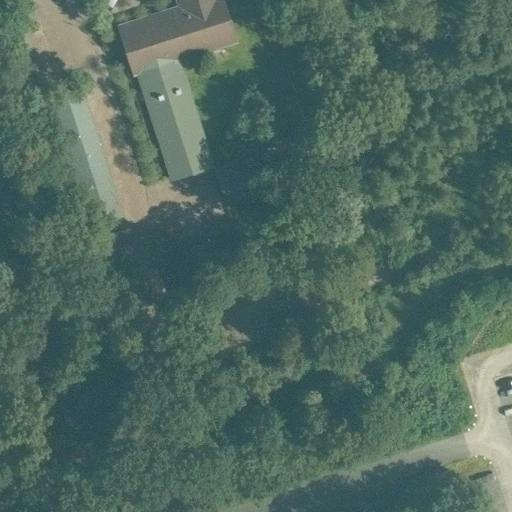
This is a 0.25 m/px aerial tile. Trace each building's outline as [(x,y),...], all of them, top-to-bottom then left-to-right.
[(176,0),(179,6),(118,25),(123,43),(127,55),(127,56),(133,73),(137,72),(171,179),(174,178),(197,171),(213,166),(207,147),(202,133),(179,59),(210,49),(219,46),(226,44),(236,41),(222,0),(176,0)] [(82,89),(50,99),(91,225),(123,215),(82,89)] [(213,167),(225,203),(249,195),(237,159),(213,167)] [(128,231),(89,244),(76,248),(82,266),(134,250),(128,231)] [(126,255),(129,261),(136,259),(137,259),(135,252),(134,252),(126,255)]
